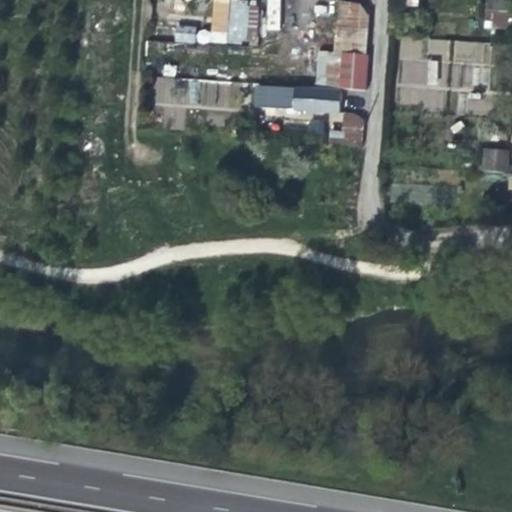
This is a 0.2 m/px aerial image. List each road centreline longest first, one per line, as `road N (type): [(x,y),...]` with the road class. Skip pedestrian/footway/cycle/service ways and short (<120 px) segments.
road 1 (motorway): [(226,511),(0,473)]
road 2 (track): [(131,148),(141,0)]
